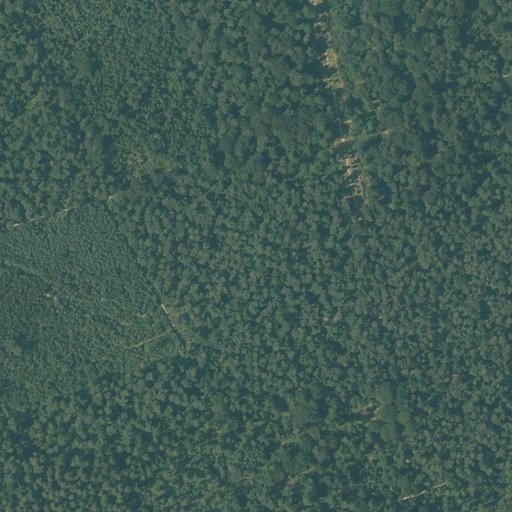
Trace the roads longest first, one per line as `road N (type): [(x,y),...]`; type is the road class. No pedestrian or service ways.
road 1 (track): [(0,230),(100,200),(151,282),(276,276),(319,511)]
road 2 (track): [(100,200),(511,70)]
road 3 (track): [(151,282),(215,405),(238,511)]
road 4 (track): [(357,213),(511,181)]
